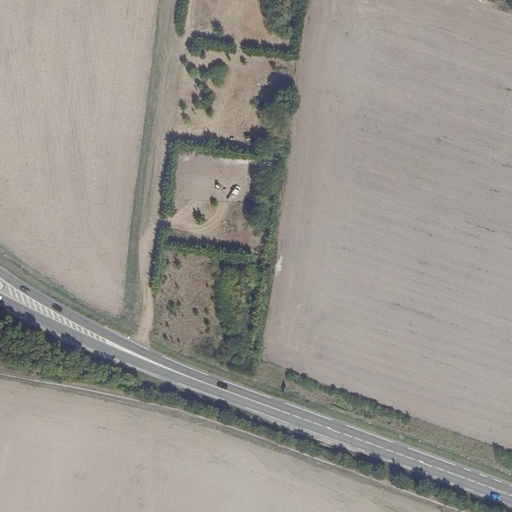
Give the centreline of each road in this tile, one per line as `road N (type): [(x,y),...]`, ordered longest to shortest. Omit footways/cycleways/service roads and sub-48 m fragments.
road 1 (secondary): [(511,493),(101,341)]
road 2 (secondary): [(101,341),(0,271)]
